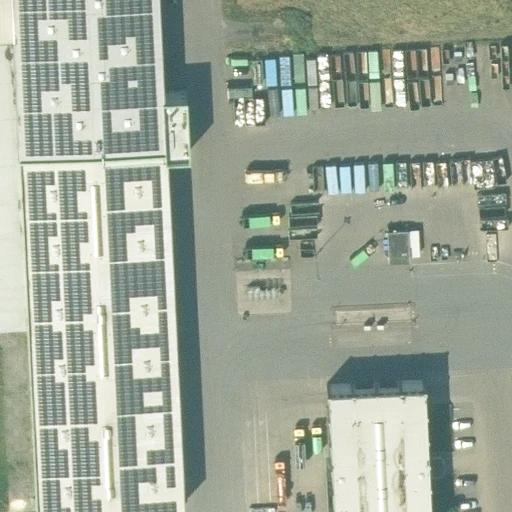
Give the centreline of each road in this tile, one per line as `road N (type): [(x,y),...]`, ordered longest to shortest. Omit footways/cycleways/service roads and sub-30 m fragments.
road 1 (unknown): [(209,186),(109,198),(104,293),(110,320),(129,331),(216,328)]
road 2 (unknown): [(206,137),(511,122)]
road 3 (unknown): [(502,318),(508,511)]
road 4 (unknown): [(216,328),(224,454),(215,511)]
road 5 (unknown): [(216,328),(209,186)]
road 6 (unknown): [(199,0),(206,137)]
